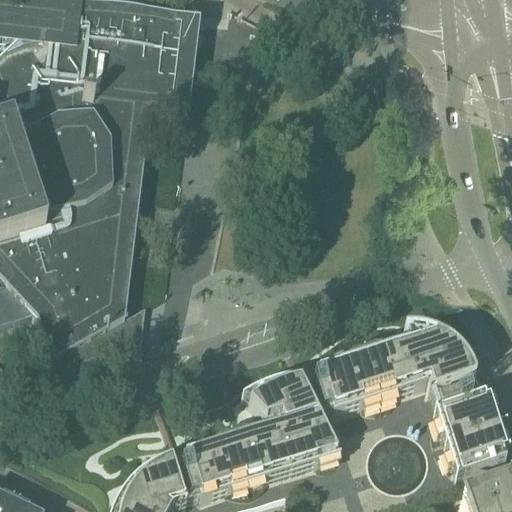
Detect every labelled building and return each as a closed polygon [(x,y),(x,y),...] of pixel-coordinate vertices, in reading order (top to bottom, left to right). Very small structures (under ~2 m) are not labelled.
[(0,333),(31,324),(50,345),(47,370),(123,327),(148,116),(187,121),(198,28),(76,13),(76,14),(0,4),(0,333)] [(123,327),(47,370),(45,394),(137,363),(143,316),(123,327)] [(424,393),(424,394),(426,401),(428,406),(434,404),(433,400),(472,388),(471,383),(469,379),(467,375),(465,371),(462,367),(459,364),(456,360),(453,357),(449,354),(445,351),(441,349),(437,347),(433,345),(429,343),(424,342),(420,341),(415,340),(411,340),(406,339),(402,340),(402,341),(405,341),(408,349),(420,389),(422,394),(424,393)] [(394,408),(393,404),(424,394),(424,393),(422,394),(420,389),(408,349),(379,359),(378,355),(362,360),(361,358),(361,359),(378,413),(394,408)] [(309,382),(321,421),(331,417),(332,422),(330,423),(330,424),(361,414),(362,418),(378,413),(361,359),(360,359),(361,360),(345,365),(346,369),(316,379),(316,380),(309,382)] [(244,405),(239,408),(240,409),(240,408),(240,409),(242,408),(268,436),(274,434),(312,423),(314,422),(296,387),(295,388),(289,388),(284,389),(278,391),(272,393),(266,394),(261,397),(255,399),(250,402),(244,405)] [(455,487),(459,485),(503,471),(500,462),(505,460),(505,462),(507,461),(503,452),(507,451),(502,435),(504,435),(503,434),(502,434),(497,418),(493,419),(490,410),(489,410),(489,412),(485,413),(482,404),(469,408),(466,399),(435,408),(434,404),(428,406),(435,429),(430,431),(435,446),(440,445),(446,462),(441,464),(446,479),(451,478),(454,487),(455,487)] [(260,491),(316,473),(317,477),(338,470),(334,462),(316,427),(315,427),(275,439),(274,434),(268,436),(246,443),(244,440),(229,445),(228,443),(228,444),(244,494),(246,500),(262,495),(260,491)] [(212,450),(213,454),(183,464),(183,465),(185,464),(188,474),(178,477),(188,507),(185,508),(185,511),(191,511),(197,510),(198,511),(229,501),(230,505),(246,500),(244,494),(228,444),(227,444),(228,445),(212,450)] [(181,510),(168,468),(163,470),(158,472),(153,474),(148,477),(144,480),(139,483),(135,486),(131,490),(127,494),(124,498),(121,502),(118,506),(115,511),(113,511),(185,511),(185,508),(181,510)] [(511,511),(511,484),(508,485),(507,481),(502,487),(461,500),(464,511),(511,511)] [(0,511),(25,511),(1,500),(0,502),(0,511)]
